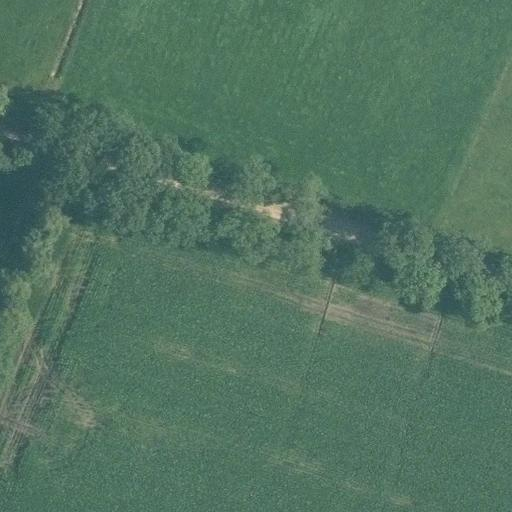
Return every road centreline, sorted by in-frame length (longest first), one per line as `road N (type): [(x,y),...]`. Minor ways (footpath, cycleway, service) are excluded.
road 1 (unclassified): [(511,284),(0,127)]
road 2 (track): [(0,277),(51,143)]
